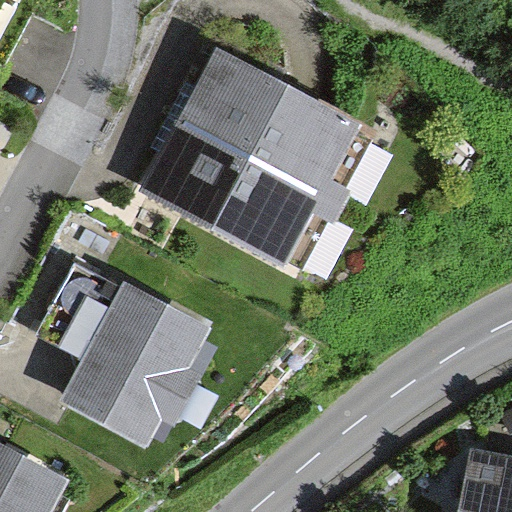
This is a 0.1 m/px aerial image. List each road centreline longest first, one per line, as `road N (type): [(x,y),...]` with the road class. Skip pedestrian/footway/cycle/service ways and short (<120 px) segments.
road 1 (unclassified): [(253,511),(412,377),(511,316)]
road 2 (residential): [(0,259),(82,113),(105,48),(108,0)]
